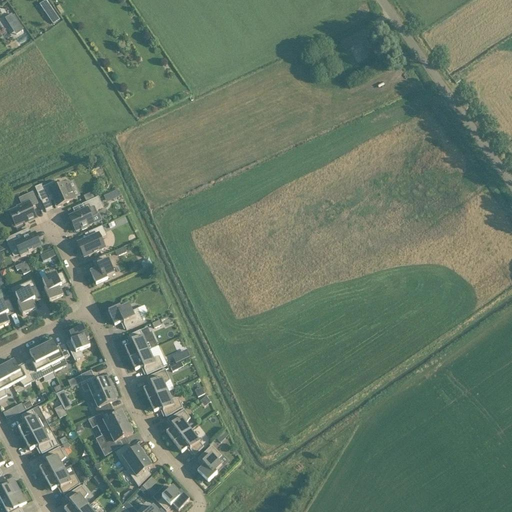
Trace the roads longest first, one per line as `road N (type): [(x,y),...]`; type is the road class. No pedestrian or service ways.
road 1 (residential): [(90,310),(142,426),(200,498),(199,511)]
road 2 (unclassified): [(511,183),(380,0)]
